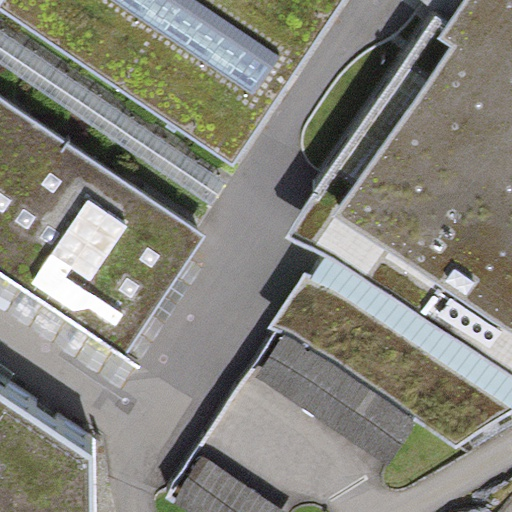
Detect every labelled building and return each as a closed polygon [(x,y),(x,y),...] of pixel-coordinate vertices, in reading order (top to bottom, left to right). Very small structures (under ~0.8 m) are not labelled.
[(0,0),(0,6),(229,160),(336,0),(0,0)] [(511,0),(440,0),(291,224),(511,370),(511,0)] [(0,257),(121,339),(195,229),(0,96),(0,257)] [(169,489),(203,511),(336,511),(492,425),(298,295),(169,489)] [(0,511),(94,511),(94,437),(0,373),(0,511)]
